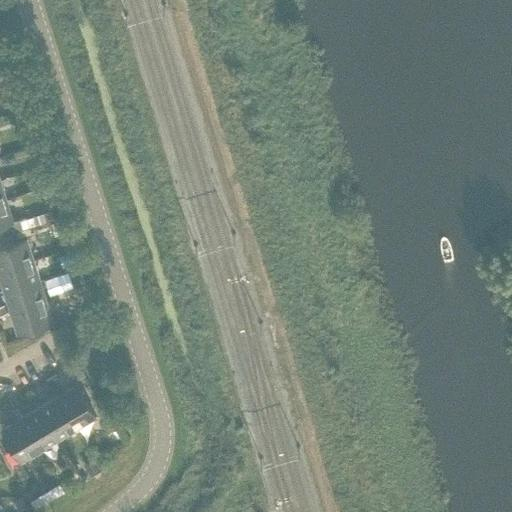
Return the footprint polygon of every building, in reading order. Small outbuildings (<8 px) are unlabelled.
[(18,117),(23,133),(34,129),(29,114),(18,117)] [(5,199),(0,200),(0,224),(12,221),(5,199)] [(42,212),(12,221),(15,231),(45,221),(42,212)] [(62,219),(51,223),(55,235),(66,232),(62,219)] [(0,268),(32,258),(26,238),(0,246),(0,268)] [(71,253),(59,257),(62,267),(74,263),(71,253)] [(0,280),(3,290),(39,278),(32,258),(0,268),(0,280)] [(51,287),(74,281),(70,266),(47,272),(51,287)] [(10,313),(46,302),(39,278),(3,290),(10,313)] [(46,302),(10,313),(16,333),(52,322),(46,302)] [(57,395),(76,428),(95,416),(76,384),(57,395)] [(57,438),(76,428),(57,395),(38,406),(57,438)] [(39,450),(57,438),(38,406),(19,417),(39,450)] [(20,461),(39,450),(19,417),(1,429),(20,461)] [(95,460),(84,467),(88,472),(90,477),(101,471),(98,466),(95,460)] [(22,478),(28,474),(20,461),(14,465),(22,478)]
